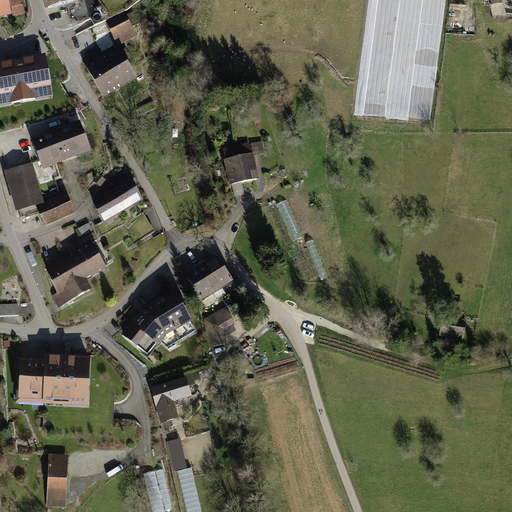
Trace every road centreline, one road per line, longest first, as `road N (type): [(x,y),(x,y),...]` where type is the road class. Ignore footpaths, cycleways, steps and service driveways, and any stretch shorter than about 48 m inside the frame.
road 1 (track): [(359,511),(286,320),(311,320),(444,367),(511,361)]
road 2 (residential): [(178,243),(34,0)]
road 3 (residential): [(43,332),(78,333),(109,317),(178,243)]
road 4 (residential): [(286,320),(214,246),(178,243)]
